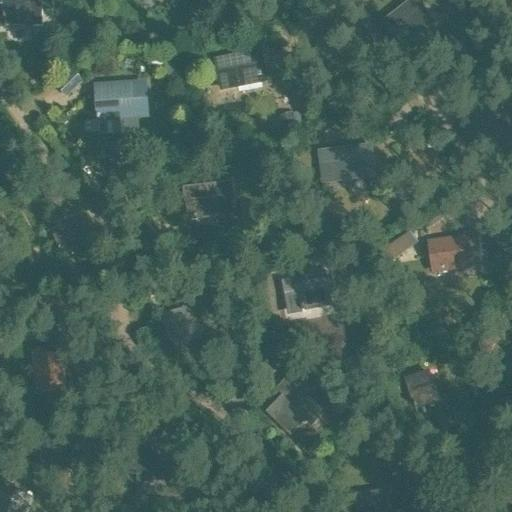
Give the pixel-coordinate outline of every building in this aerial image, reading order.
[(42,23),(41,0),(0,0),(1,5),(4,5),(4,15),(4,19),(6,19),(33,19),(33,23),(42,23)] [(415,0),(407,0),(379,22),(399,48),(433,23),(415,0)] [(197,12),(207,12),(207,2),(197,2),(197,12)] [(266,81),(260,52),(216,61),(221,88),(237,85),(239,85),(239,84),(257,81),(258,83),(266,81)] [(147,81),(93,85),(96,123),(149,119),(147,81)] [(499,114),(498,107),(469,111),(470,123),(474,122),(476,135),(475,135),(475,139),(477,139),(477,138),(500,135),(500,137),(509,136),(506,113),(499,114)] [(281,115),(284,127),(296,124),(293,112),(281,115)] [(370,147),(323,153),(324,165),(339,163),(341,176),(340,176),(341,179),(343,179),(343,178),(365,175),(366,178),(374,177),(370,147)] [(232,182),(182,187),(184,203),(186,203),(188,221),(236,216),(232,182)] [(75,224),(73,218),(52,224),(59,249),(58,249),(59,252),(61,251),(61,250),(79,245),(80,247),(88,245),(82,223),(75,224)] [(463,239),(433,244),(435,256),(438,255),(440,268),(439,268),(440,272),(442,271),(442,270),(464,267),(465,269),(473,268),(482,267),(477,230),(462,233),(463,239)] [(329,272),(283,281),(289,314),(302,312),(302,311),(332,305),(328,285),(331,285),(329,272)] [(187,317),(185,310),(164,317),(171,341),(170,341),(171,344),(173,344),(173,343),(191,337),(192,340),(200,337),(193,315),(187,317)] [(494,343),(482,337),(476,350),(487,356),(494,343)] [(44,356),(43,350),(33,351),(36,387),(36,391),(38,391),(38,390),(56,389),(56,393),(65,393),(63,372),(64,372),(63,361),(62,361),(62,355),(44,356)] [(469,350),(463,355),(468,361),(474,357),(469,350)] [(475,356),(469,362),(475,368),(481,362),(475,356)] [(430,380),(427,373),(406,380),(414,404),(413,404),(414,407),(416,406),(434,400),(435,402),(443,400),(436,378),(430,380)] [(282,396),(267,413),(290,435),(306,418),(312,424),(323,412),(287,378),(276,390),(282,396)] [(159,457),(159,450),(124,453),(125,469),(137,468),(138,477),(138,481),(140,480),(140,479),(159,478),(159,480),(167,479),(166,456),(159,457)] [(25,511),(28,504),(22,502),(24,496),(0,488),(0,511),(25,511)] [(378,500),(377,493),(355,497),(356,511),(386,511),(384,499),(378,500)]
